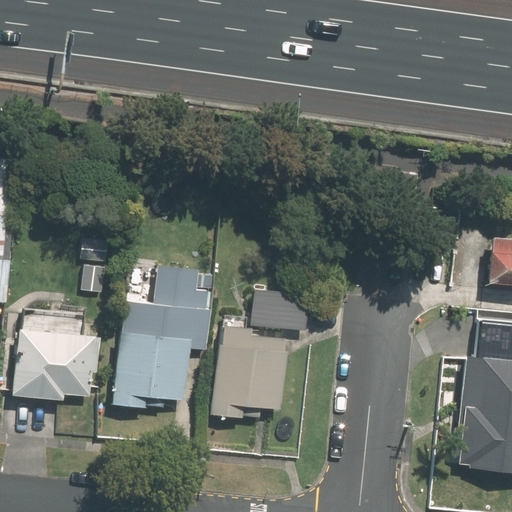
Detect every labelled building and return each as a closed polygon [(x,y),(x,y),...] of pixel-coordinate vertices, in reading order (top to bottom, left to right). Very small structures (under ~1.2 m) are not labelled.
[(511,232),(482,230),(477,276),(511,279),(511,232)] [(299,291),(256,286),(253,323),(305,328),(307,301),(298,300),(299,291)] [(188,307),(186,331),(203,332),(205,308),(188,307)] [(123,319),(115,402),(162,407),(164,395),(186,397),(191,336),(149,333),(150,322),(123,319)] [(284,352),(285,335),(253,332),(253,325),(228,322),(226,344),(221,343),(211,412),(259,419),(261,403),(282,406),(289,353),(284,352)] [(20,327),(14,393),(64,398),(65,390),(90,392),(92,369),(96,369),(99,334),(20,327)] [(511,344),(499,343),(498,355),(458,351),(451,423),(447,423),(444,449),(451,450),(451,459),(461,460),(461,463),(511,467),(511,344)]
